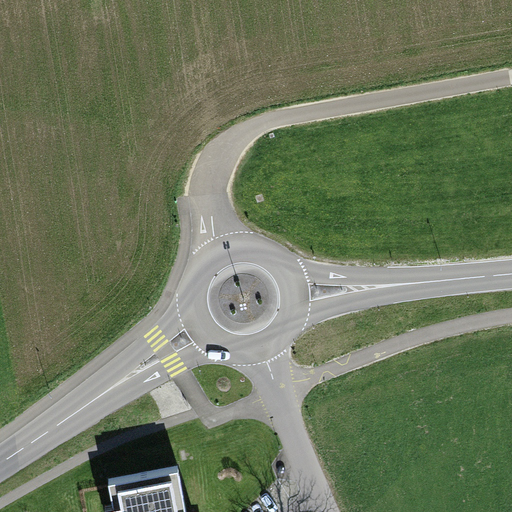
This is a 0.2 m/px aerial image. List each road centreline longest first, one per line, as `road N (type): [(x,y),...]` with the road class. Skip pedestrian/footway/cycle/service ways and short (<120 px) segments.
road 1 (track): [(215,256),(207,200),(226,144),(278,123),(511,82)]
road 2 (track): [(511,310),(355,358),(211,418),(175,364)]
road 3 (tertiary): [(481,276),(350,275),(283,265)]
road 4 (tertiary): [(295,315),(481,276)]
road 5 (tertiary): [(191,293),(156,341),(59,424)]
road 6 (tertiary): [(59,424),(219,348)]
road 7 (residential): [(331,511),(261,351)]
